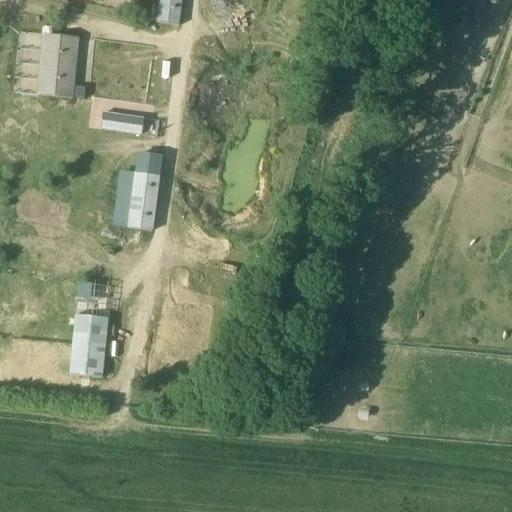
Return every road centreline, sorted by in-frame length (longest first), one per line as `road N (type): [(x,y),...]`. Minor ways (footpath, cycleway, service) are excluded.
road 1 (track): [(0,415),(511,456)]
road 2 (track): [(112,425),(154,252),(188,0)]
road 3 (track): [(36,137),(169,159)]
